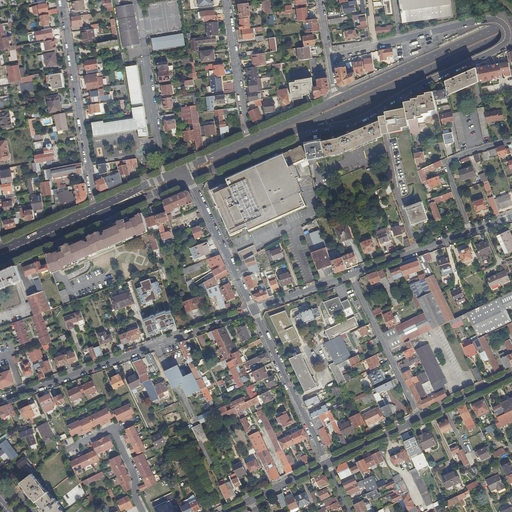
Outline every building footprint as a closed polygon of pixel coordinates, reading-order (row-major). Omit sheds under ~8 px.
[(112,0),(102,0),(103,3),(105,3),(105,5),(106,4),(106,3),(108,3),(108,4),(108,9),(108,10),(109,12),(114,11),(112,0)] [(453,17),(450,0),(398,0),(402,24),(403,23),(451,16),(452,17),(453,17)] [(354,1),(349,2),(349,4),(344,5),(344,6),(345,13),(345,14),(350,14),(349,14),(351,13),(350,12),(352,12),(354,11),(354,6),(357,5),(357,1),(354,1)] [(239,5),(241,19),(251,17),(250,10),(252,10),(252,7),(249,7),(249,4),(239,5)] [(41,15),(41,17),(50,16),(55,15),(55,11),(49,12),(48,8),(48,6),(47,5),(39,6),(41,15)] [(134,46),(141,45),(138,29),(136,30),(136,28),(138,28),(136,20),(135,20),(134,17),(136,17),(134,5),(127,6),(127,7),(125,8),(124,7),(118,8),(124,48),(132,47),(131,46),(134,46)] [(71,14),(70,14),(71,18),(73,18),(82,16),(83,16),(90,15),(89,9),(71,12),(71,14)] [(304,22),(311,21),(309,10),(300,11),(302,22),(304,22)] [(217,20),(216,11),(205,12),(207,22),(217,20)] [(357,27),(357,29),(358,30),(362,30),(366,29),(369,29),(367,15),(353,17),(354,21),(360,21),(360,20),(361,19),(362,26),(357,27)] [(50,16),(41,17),(42,22),(42,26),(42,27),(44,26),(45,31),(50,30),(49,22),(51,22),(50,16)] [(82,16),(73,18),(74,26),(77,26),(83,25),(82,16)] [(241,30),(254,28),(253,24),(250,24),(250,19),(241,20),(242,25),(240,25),(241,30)] [(308,34),(321,32),(320,26),(318,27),(318,25),(317,20),(311,21),(304,22),(305,23),(306,23),(306,25),(311,24),(312,30),(307,31),(308,32),(306,32),(306,33),(306,34),(308,34)] [(217,36),(220,36),(218,22),(208,24),(209,37),(217,36)] [(118,34),(116,26),(108,27),(108,30),(112,29),(113,34),(118,34)] [(45,31),(36,32),(37,36),(38,40),(47,39),(53,38),(54,38),(52,29),(50,30),(45,31)] [(245,40),(255,39),(254,29),(243,31),(245,40)] [(92,30),(83,31),(85,43),(96,41),(94,30),(92,30)] [(350,39),(352,38),(360,37),(359,34),(356,35),(356,31),(345,32),(344,33),(345,39),(346,39),(350,39)] [(183,33),(152,38),(153,50),(185,45),(183,33)] [(14,36),(6,38),(0,39),(0,43),(0,45),(0,47),(1,48),(1,50),(9,49),(9,52),(11,51),(15,50),(17,50),(16,47),(16,46),(10,47),(9,41),(12,40),(15,40),(14,36)] [(193,53),(199,52),(198,44),(217,42),(217,36),(209,37),(192,39),(193,53)] [(315,45),(314,36),(304,38),(305,47),(315,45)] [(48,41),(44,42),(46,52),(57,50),(55,44),(57,44),(57,40),(53,40),(48,41)] [(119,41),(97,44),(98,49),(114,47),(119,46),(120,46),(119,41)] [(300,61),(303,61),(310,60),(312,59),(310,47),(308,47),(298,49),(300,61)] [(216,61),(215,50),(200,51),(201,62),(216,61)] [(393,50),(380,52),(381,61),(387,60),(386,57),(388,56),(388,59),(394,58),(393,50)] [(58,65),(55,53),(44,55),(38,56),(39,61),(45,60),(47,67),(58,65)] [(258,67),(267,66),(265,53),(261,54),(254,55),(253,55),(254,60),(255,60),(256,67),(258,67)] [(318,72),(316,59),(312,59),(310,60),(312,73),(318,72)] [(370,71),(374,70),(373,59),(364,60),(366,70),(370,70),(370,71)] [(99,74),(99,69),(97,60),(85,62),(84,63),(85,66),(86,67),(87,71),(88,76),(99,74)] [(306,87),(314,86),(313,82),(312,74),(312,73),(310,60),(303,61),(306,87)] [(499,61),(500,65),(502,73),(505,73),(506,77),(511,76),(508,60),(499,61)] [(169,71),(170,71),(169,67),(169,62),(159,64),(159,68),(160,68),(161,72),(169,71)] [(289,77),(295,76),(293,62),(287,63),(289,77)] [(346,66),(334,68),(337,84),(341,87),(355,80),(352,62),(346,62),(346,66),(348,66),(348,68),(350,68),(352,74),(350,75),(350,74),(349,75),(349,76),(348,76),(347,74),(346,66)] [(364,71),(363,62),(354,63),(356,73),(360,73),(360,72),(364,71)] [(19,64),(8,66),(12,86),(25,84),(35,82),(34,76),(22,78),(19,64)] [(500,65),(477,69),(479,83),(480,89),(500,85),(499,79),(503,78),(502,73),(500,65)] [(144,140),(147,139),(146,137),(149,137),(147,124),(147,120),(146,119),(138,66),(127,67),(134,117),(93,123),(95,137),(139,130),(140,138),(140,139),(144,138),(144,140)] [(259,79),(258,67),(256,67),(254,68),(249,68),(251,80),(259,79)] [(479,83),(477,69),(446,83),(448,90),(449,94),(449,97),(451,96),(479,83)] [(210,72),(211,78),(222,77),(226,76),(225,70),(215,71),(210,72)] [(161,72),(159,72),(161,82),(171,81),(170,78),(172,77),(173,76),(173,74),(172,73),(170,74),(169,71),(161,72)] [(314,88),(316,99),(328,94),(330,91),(327,72),(318,74),(318,80),(319,88),(314,88)] [(64,88),(62,74),(51,76),(54,90),(64,88)] [(88,76),(86,76),(87,80),(86,80),(88,88),(89,91),(100,89),(99,87),(104,86),(102,77),(99,78),(99,74),(88,76)] [(222,77),(211,78),(213,93),(223,91),(223,84),(222,77)] [(250,93),(263,91),(262,87),(261,79),(259,79),(251,80),(250,80),(250,82),(249,82),(250,89),(250,93)] [(35,82),(25,84),(27,94),(37,92),(35,82)] [(297,107),(302,105),(301,98),(302,98),(302,97),(302,94),(304,93),(305,93),(303,83),(298,84),(299,88),(294,89),(297,107)] [(162,84),(156,86),(156,89),(163,88),(164,96),(169,95),(168,90),(170,90),(170,91),(173,91),(172,85),(163,86),(162,84)] [(125,85),(124,85),(116,86),(117,89),(121,89),(122,93),(127,92),(125,85)] [(278,95),(278,96),(280,96),(282,106),(286,106),(285,104),(290,104),(288,89),(277,91),(278,95)] [(91,91),(92,98),(104,96),(103,90),(91,91)] [(445,94),(449,94),(448,90),(444,90),(434,92),(434,95),(436,101),(446,99),(445,94)] [(251,102),(255,101),(261,100),(260,99),(264,98),(263,91),(250,93),(249,93),(251,102)] [(217,100),(218,104),(226,104),(225,95),(212,97),(207,97),(208,111),(215,111),(213,100),(217,100)] [(430,110),(437,109),(436,101),(434,95),(427,96),(427,98),(420,99),(420,102),(413,103),(413,105),(406,106),(407,111),(409,121),(418,119),(417,117),(423,116),(423,114),(430,112),(430,110)] [(59,105),(58,96),(48,98),(50,113),(62,111),(61,104),(59,105)] [(173,108),(172,98),(163,100),(165,109),(173,108)] [(264,106),(264,103),(263,99),(261,100),(255,101),(256,108),(264,106)] [(264,106),(265,113),(276,111),(274,102),(264,103),(264,106)] [(100,104),(89,106),(90,113),(91,114),(93,114),(98,113),(101,113),(100,104)] [(196,140),(197,151),(204,148),(202,136),(201,127),(199,113),(198,105),(181,108),(183,123),(189,122),(190,125),(193,124),(194,130),(191,131),(190,126),(187,127),(188,131),(184,132),(185,142),(196,140)] [(484,138),(490,137),(487,124),(485,114),(484,108),(478,109),(484,138)] [(219,116),(220,128),(226,127),(226,122),(225,122),(224,122),(223,116),(223,114),(227,114),(227,111),(227,109),(218,110),(219,116)] [(254,122),(258,120),(257,119),(262,117),(258,109),(250,112),(254,122)] [(505,120),(503,110),(485,114),(487,124),(497,122),(497,120),(499,119),(499,121),(505,120)] [(410,126),(409,121),(407,111),(387,114),(387,116),(380,118),(381,122),(383,135),(390,133),(390,132),(403,130),(403,127),(410,126)] [(13,128),(10,113),(0,114),(0,122),(0,124),(2,124),(3,129),(13,128)] [(442,124),(455,122),(453,115),(453,113),(441,115),(442,124)] [(455,122),(460,145),(466,144),(460,113),(453,115),(455,122)] [(65,114),(54,116),(57,127),(53,128),(54,133),(66,131),(65,121),(66,121),(65,114)] [(165,131),(170,130),(170,129),(177,128),(176,120),(168,121),(168,122),(164,122),(165,131)] [(384,137),(383,135),(381,122),(339,140),(339,141),(343,154),(384,137)] [(201,127),(202,136),(216,134),(215,125),(211,125),(201,127)] [(453,133),(443,135),(445,148),(449,147),(449,145),(453,144),(455,143),(453,133)] [(0,141),(0,161),(4,160),(9,159),(9,158),(10,158),(10,154),(9,154),(6,141),(0,141)] [(332,156),(343,154),(339,141),(333,142),(333,141),(323,143),(326,158),(327,158),(327,156),(332,155),(332,156)] [(44,149),(43,142),(35,144),(36,150),(44,149)] [(320,159),(326,158),(323,143),(322,142),(319,143),(319,142),(309,144),(310,145),(306,146),(309,159),(310,161),(316,160),(316,161),(320,160),(320,159)] [(45,149),(46,154),(35,156),(37,163),(37,168),(38,172),(41,171),(39,163),(55,160),(54,148),(53,148),(52,146),(51,145),(49,145),(48,146),(48,149),(45,149)] [(297,164),(309,159),(306,146),(306,145),(294,150),(297,164)] [(497,149),(499,155),(500,158),(507,155),(508,155),(511,153),(511,148),(505,150),(504,147),(497,149)] [(497,149),(490,151),(491,157),(499,155),(497,149)] [(277,220),(295,212),(307,207),(301,194),(303,193),(297,179),(300,177),(295,165),(297,164),(294,150),(254,168),(277,220)] [(415,154),(417,164),(426,162),(424,152),(415,154)] [(137,159),(127,160),(130,173),(132,173),(131,165),(135,164),(135,168),(138,168),(137,159)] [(120,161),(116,162),(117,166),(119,170),(120,173),(120,175),(124,175),(126,174),(126,176),(130,175),(130,173),(127,160),(124,161),(125,166),(121,167),(120,161)] [(116,162),(94,165),(94,170),(113,167),(113,166),(117,166),(116,162)] [(443,166),(441,162),(421,170),(418,172),(422,183),(427,181),(429,181),(426,173),(431,171),(432,171),(443,166)] [(84,178),(82,164),(45,171),(47,181),(54,180),(54,183),(57,183),(58,189),(67,187),(67,186),(61,187),(60,182),(84,178)] [(473,167),(460,172),(464,181),(476,177),(473,167)] [(251,232),(277,220),(254,168),(228,179),(229,183),(223,186),(223,185),(211,190),(218,206),(219,206),(229,229),(227,229),(231,237),(243,231),(243,230),(249,227),(251,232)] [(1,172),(3,184),(8,183),(13,182),(12,173),(10,173),(10,171),(1,172)] [(104,177),(95,181),(96,189),(100,191),(108,188),(108,189),(123,183),(120,175),(120,173),(117,174),(106,179),(104,177)] [(480,175),(483,184),(488,182),(485,173),(480,175)] [(439,177),(429,181),(428,181),(431,190),(442,186),(439,177)] [(49,182),(40,184),(42,195),(44,195),(44,197),(52,195),(51,191),(49,182)] [(5,190),(7,199),(14,197),(12,183),(3,185),(3,186),(2,187),(2,189),(3,190),(4,191),(5,190)] [(87,197),(85,184),(68,187),(69,190),(69,192),(72,191),(72,189),(74,189),(74,188),(76,187),(75,197),(76,200),(76,204),(86,200),(87,197)] [(69,192),(69,190),(58,195),(55,195),(56,202),(60,201),(62,205),(68,203),(69,204),(76,200),(75,197),(75,193),(72,194),(72,191),(69,192)] [(186,192),(164,202),(167,213),(168,215),(175,211),(176,209),(186,205),(188,206),(190,205),(191,207),(192,207),(195,206),(195,205),(194,203),(195,203),(191,194),(186,192)] [(455,200),(452,192),(429,201),(436,222),(441,220),(436,204),(453,198),(454,201),(455,200)] [(496,203),(499,210),(511,205),(511,202),(510,195),(495,200),(496,203)] [(41,196),(34,198),(31,198),(33,206),(34,211),(44,210),(41,196)] [(15,201),(18,200),(17,197),(14,197),(7,199),(8,202),(4,203),(6,214),(11,213),(11,209),(15,209),(14,206),(15,206),(15,205),(16,205),(15,201)] [(479,199),(477,200),(478,201),(473,203),(477,213),(488,209),(484,197),(479,199)] [(491,205),(495,217),(500,215),(499,210),(496,203),(491,205)] [(423,204),(406,209),(412,224),(428,218),(423,204)] [(28,221),(35,220),(34,211),(33,206),(25,207),(28,221)] [(150,231),(156,230),(154,226),(157,225),(155,217),(156,216),(153,206),(149,208),(153,217),(146,219),(150,231)] [(219,206),(218,206),(227,229),(229,229),(219,206)] [(160,228),(163,240),(172,237),(171,233),(170,232),(169,231),(165,232),(163,223),(170,222),(168,217),(168,215),(167,213),(156,216),(159,225),(160,228)] [(112,229),(117,244),(138,235),(144,233),(148,231),(143,215),(137,218),(129,221),(128,218),(124,219),(125,220),(122,222),(120,221),(119,222),(118,223),(114,225),(115,227),(112,229)] [(17,227),(16,225),(15,219),(5,222),(5,223),(6,225),(7,230),(17,227)] [(347,224),(336,227),(341,243),(353,239),(347,224)] [(303,228),(312,253),(327,248),(321,230),(311,234),(308,225),(303,228)] [(205,236),(201,227),(193,230),(197,240),(205,236)] [(395,236),(403,234),(401,229),(400,227),(393,229),(395,236)] [(381,244),(392,240),(388,228),(380,231),(381,234),(377,235),(381,244)] [(92,255),(117,244),(112,229),(99,235),(87,240),(86,240),(92,255)] [(87,240),(99,235),(98,231),(96,232),(94,232),(93,233),(90,235),(88,234),(87,236),(86,237),(87,240)] [(509,253),(511,251),(511,235),(510,231),(500,235),(505,244),(509,253)] [(150,235),(154,251),(158,250),(153,234),(150,235)] [(66,267),(92,255),(86,240),(74,245),(73,243),(70,244),(68,244),(66,244),(66,246),(63,247),(62,246),(59,248),(61,251),(60,251),(66,267)] [(373,240),(362,244),(365,254),(376,250),(373,240)] [(487,256),(493,253),(488,242),(482,245),(481,244),(476,246),(481,258),(483,257),(484,260),(488,258),(487,256)] [(196,261),(211,255),(208,249),(210,248),(208,243),(191,250),(196,261)] [(254,255),(257,253),(254,247),(238,254),(242,262),(245,260),(254,255)] [(318,271),(334,266),(332,262),(329,253),(328,249),(327,248),(312,253),(318,271)] [(470,248),(459,252),(463,263),(474,259),(470,248)] [(266,252),(270,263),(284,257),(283,254),(284,254),(284,252),(283,253),(281,249),(273,252),(272,250),(266,252)] [(59,270),(66,267),(60,251),(53,255),(52,253),(44,254),(51,273),(59,270)] [(343,258),(345,265),(356,261),(354,254),(343,258)] [(257,264),(254,255),(245,260),(248,267),(257,264)] [(417,296),(422,307),(425,313),(433,330),(450,322),(452,326),(462,321),(469,317),(467,314),(455,320),(425,255),(419,257),(426,275),(427,279),(426,279),(432,293),(427,295),(420,281),(409,286),(414,297),(417,296)] [(225,265),(220,256),(208,261),(212,269),(219,266),(220,268),(225,265)] [(336,274),(347,270),(345,265),(343,258),(339,259),(338,256),(336,257),(337,260),(332,262),(334,266),(336,274)] [(417,258),(400,264),(401,268),(405,276),(405,277),(410,275),(411,277),(418,275),(417,272),(422,270),(417,258)] [(442,259),(438,261),(441,272),(453,268),(450,258),(444,260),(443,260),(442,259)] [(245,260),(242,262),(238,264),(240,270),(248,267),(245,260)] [(204,263),(184,271),(185,276),(202,270),(201,267),(205,265),(204,263)] [(240,270),(243,276),(250,273),(251,274),(260,271),(257,264),(248,267),(240,270)] [(17,283),(22,281),(16,265),(0,271),(0,291),(3,290),(2,289),(14,285),(17,284),(17,283)] [(215,277),(227,270),(225,265),(220,268),(213,272),(215,277)] [(405,276),(401,268),(391,272),(393,277),(394,277),(396,280),(405,276)] [(217,281),(229,275),(227,270),(215,277),(217,281)] [(377,272),(386,290),(394,307),(398,305),(383,271),(377,272)] [(487,279),(491,288),(502,283),(502,285),(510,281),(506,271),(499,274),(500,276),(497,276),(497,275),(487,279)] [(377,272),(368,276),(372,285),(379,282),(383,291),(386,290),(377,272)] [(243,276),(250,290),(257,287),(253,280),(256,279),(254,274),(251,275),(251,274),(250,273),(243,276)] [(290,273),(279,277),(282,287),(290,284),(294,283),(290,273)] [(273,290),(279,288),(274,275),(268,277),(273,290)] [(406,278),(409,286),(420,281),(426,279),(427,279),(426,275),(419,277),(419,278),(411,281),(410,279),(408,280),(407,278),(406,278)] [(222,310),(227,308),(226,305),(222,296),(220,289),(217,281),(215,277),(210,280),(206,283),(204,284),(208,293),(210,298),(217,296),(222,310)] [(144,286),(137,288),(143,307),(153,304),(152,301),(159,299),(158,294),(162,293),(159,281),(153,283),(152,279),(142,281),(144,286)] [(426,279),(420,281),(427,295),(432,293),(426,279)] [(204,294),(208,293),(204,284),(199,286),(202,292),(203,292),(204,294)] [(260,302),(270,298),(267,291),(265,284),(258,286),(261,293),(253,296),(255,300),(260,302)] [(225,295),(233,291),(230,285),(224,288),(220,289),(222,296),(225,295)] [(461,288),(451,293),(456,303),(457,302),(464,298),(465,298),(461,288)] [(64,304),(71,302),(66,289),(59,292),(64,304)] [(236,298),(233,291),(225,295),(228,302),(236,298)] [(136,304),(131,292),(113,299),(117,311),(136,304)] [(511,292),(467,314),(469,317),(478,336),(479,339),(484,337),(508,325),(511,323),(511,321),(508,313),(511,311),(511,292)] [(331,316),(352,307),(349,299),(342,302),(340,296),(325,302),(331,316)] [(414,297),(413,298),(418,308),(422,307),(417,296),(414,297)] [(188,313),(203,307),(207,306),(204,298),(201,299),(200,298),(185,304),(188,313)] [(309,310),(301,313),(301,314),(297,316),(296,317),(298,323),(300,324),(304,322),(305,323),(316,319),(316,318),(320,316),(321,315),(318,308),(317,308),(313,310),(313,309),(309,310)] [(380,308),(373,312),(375,316),(385,312),(384,310),(382,311),(380,308)] [(152,337),(178,327),(171,309),(145,318),(152,337)] [(51,310),(34,315),(44,346),(49,345),(62,340),(61,337),(51,310)] [(87,325),(82,312),(65,318),(70,331),(75,328),(73,324),(79,322),(81,327),(87,325)] [(389,328),(390,330),(397,327),(398,326),(397,324),(401,322),(398,315),(394,317),(392,312),(384,316),(389,327),(389,328)] [(384,334),(392,350),(400,346),(403,345),(411,341),(433,330),(425,313),(398,326),(397,327),(384,334)] [(283,320),(284,319),(282,314),(272,319),(276,326),(274,327),(278,335),(290,329),(287,321),(285,321),(284,322),(283,320)] [(329,365),(339,386),(347,382),(342,372),(340,368),(338,365),(352,358),(341,336),(360,326),(355,317),(332,328),(328,326),(327,330),(326,331),(327,332),(325,336),(329,338),(331,341),(325,343),(335,363),(329,365)] [(23,320),(14,323),(22,345),(31,342),(23,320)] [(462,321),(452,326),(453,329),(464,324),(462,321)] [(237,330),(243,342),(252,338),(246,326),(237,330)] [(500,355),(507,369),(511,366),(511,326),(510,328),(511,331),(511,343),(510,340),(504,343),(508,352),(511,350),(511,353),(506,357),(504,354),(500,355)] [(218,330),(226,347),(230,355),(237,352),(225,327),(218,330)] [(370,333),(367,327),(359,330),(362,336),(370,333)] [(121,344),(123,345),(142,338),(138,328),(119,335),(121,344)] [(220,345),(221,349),(226,347),(218,330),(210,333),(212,336),(208,337),(211,343),(213,342),(214,343),(215,343),(215,342),(217,340),(219,343),(216,344),(217,346),(220,345)] [(99,336),(102,346),(114,342),(112,336),(108,337),(106,334),(105,333),(99,336)] [(361,346),(354,333),(352,334),(358,347),(361,346)] [(207,346),(203,336),(199,337),(198,337),(203,348),(207,346)] [(484,337),(479,339),(480,340),(489,360),(496,374),(501,371),(488,343),(487,343),(484,337)] [(250,349),(262,343),(261,341),(261,340),(248,346),(250,349)] [(480,340),(473,343),(473,344),(477,352),(481,350),(482,353),(480,354),(484,362),(489,360),(480,340)] [(411,341),(403,345),(404,347),(406,346),(407,348),(408,348),(409,350),(414,348),(411,341)] [(185,342),(180,344),(189,363),(192,362),(194,361),(190,351),(191,351),(191,349),(191,348),(190,348),(188,349),(185,342)] [(445,378),(439,366),(435,358),(428,344),(415,350),(417,354),(420,361),(422,365),(426,372),(437,396),(439,396),(436,389),(448,383),(445,378)] [(477,352),(473,344),(471,345),(471,344),(468,345),(468,347),(465,348),(464,348),(469,358),(478,353),(477,352)] [(98,359),(104,356),(102,350),(100,350),(98,346),(93,348),(98,359)] [(93,360),(98,359),(93,348),(93,347),(88,348),(93,360)] [(240,388),(245,386),(242,379),(237,368),(230,355),(226,347),(221,349),(222,349),(219,351),(221,354),(223,353),(240,388)] [(40,348),(36,349),(40,362),(44,360),(40,348)] [(409,350),(405,352),(408,359),(417,354),(415,350),(414,348),(409,350)] [(38,381),(46,378),(44,373),(41,365),(40,362),(36,349),(29,352),(33,363),(36,370),(35,371),(37,375),(39,374),(40,377),(37,378),(37,379),(38,381)] [(239,367),(247,363),(244,357),(242,359),(240,354),(239,352),(238,351),(237,352),(230,355),(237,368),(239,367)] [(70,363),(71,364),(75,363),(75,362),(78,361),(75,353),(67,355),(69,360),(70,363)] [(259,364),(270,359),(267,353),(258,358),(247,363),(249,367),(259,363),(259,364)] [(297,356),(296,353),(293,355),(294,358),(290,360),(306,393),(318,388),(317,384),(316,384),(302,354),(297,356)] [(152,354),(146,356),(150,364),(155,361),(152,354)] [(399,367),(401,371),(414,364),(420,361),(417,354),(408,359),(405,360),(407,363),(399,367)] [(68,369),(72,368),(71,364),(70,363),(69,363),(68,361),(66,356),(56,359),(59,368),(64,366),(64,365),(67,364),(68,369)] [(357,356),(352,358),(338,365),(340,368),(343,366),(348,364),(350,367),(360,362),(357,356)] [(381,366),(376,356),(367,360),(372,370),(381,366)] [(151,380),(150,380),(147,374),(148,373),(142,360),(134,363),(138,373),(146,390),(153,402),(160,399),(151,380)] [(41,365),(44,373),(48,371),(48,372),(53,371),(49,362),(45,363),(41,365)] [(23,370),(26,377),(34,374),(32,367),(31,367),(30,363),(25,365),(23,366),(24,369),(23,370)] [(202,390),(208,403),(214,400),(208,387),(212,385),(210,381),(205,383),(200,371),(199,371),(197,368),(196,369),(193,363),(190,365),(194,373),(202,390)] [(189,397),(202,390),(194,373),(185,378),(179,366),(170,370),(178,387),(183,385),(189,397)] [(242,379),(247,376),(244,369),(241,371),(239,367),(237,368),(242,379)] [(165,372),(174,389),(178,387),(170,370),(165,372)] [(272,377),(273,377),(270,370),(260,374),(263,381),(265,380),(272,377)] [(0,375),(0,374),(0,389),(16,384),(11,371),(4,374),(0,375)] [(342,372),(347,382),(351,380),(348,374),(347,375),(345,371),(342,372)] [(379,371),(371,375),(376,384),(384,381),(379,371)] [(403,374),(406,381),(414,378),(411,371),(403,374)] [(414,378),(406,381),(419,407),(424,409),(440,401),(437,396),(426,372),(414,378)] [(134,395),(146,390),(138,373),(134,375),(134,376),(127,380),(134,395)] [(255,376),(254,373),(247,376),(242,379),(244,382),(249,379),(255,376)] [(126,384),(121,375),(121,374),(113,378),(114,381),(112,382),(115,389),(126,384)] [(277,385),(272,377),(265,380),(270,389),(277,385)] [(360,380),(364,388),(370,385),(366,377),(360,380)] [(400,385),(397,379),(383,386),(385,391),(394,386),(395,387),(400,385)] [(164,381),(165,382),(156,386),(161,398),(166,396),(164,393),(169,391),(168,390),(170,390),(166,380),(164,381)] [(74,391),(69,392),(73,403),(84,398),(83,395),(86,394),(88,398),(99,394),(95,384),(90,386),(87,386),(87,385),(83,386),(84,388),(80,389),(79,386),(76,388),(76,390),(74,391)] [(339,386),(333,389),(336,397),(343,394),(339,386)] [(252,401),(258,398),(257,394),(254,396),(250,388),(247,389),(251,398),(252,401)] [(308,397),(309,400),(317,396),(324,393),(323,390),(308,397)] [(372,391),(355,399),(356,402),(363,399),(373,394),(372,391)] [(261,403),(262,406),(273,401),(269,392),(258,398),(261,403)] [(50,394),(40,399),(47,413),(54,410),(53,407),(56,406),(50,394)] [(376,400),(373,394),(363,399),(366,404),(376,400)] [(59,396),(54,398),(58,407),(63,405),(63,404),(66,402),(63,395),(59,396)] [(309,400),(305,402),(308,409),(317,405),(317,404),(318,403),(316,399),(318,398),(317,396),(309,400)] [(236,409),(252,401),(251,398),(244,401),(245,400),(245,398),(230,405),(233,410),(236,409)] [(238,414),(261,403),(258,398),(252,401),(236,409),(238,414)] [(381,409),(385,418),(394,413),(395,412),(396,411),(395,407),(393,405),(391,405),(389,405),(389,404),(387,406),(383,399),(377,402),(381,409)] [(490,411),(485,400),(473,406),(478,417),(490,411)] [(498,418),(494,420),(497,426),(501,424),(503,427),(511,422),(511,400),(494,409),(498,418)] [(17,415),(11,404),(6,406),(11,415),(12,418),(17,415)] [(35,404),(26,408),(31,418),(32,418),(36,416),(33,410),(37,408),(35,404)] [(321,409),(310,414),(313,419),(330,411),(326,404),(320,407),(321,409)] [(26,408),(24,405),(19,407),(23,415),(24,417),(26,421),(31,418),(26,408)] [(136,413),(131,405),(112,414),(109,409),(80,422),(79,421),(67,427),(72,437),(78,434),(81,433),(82,434),(86,433),(86,434),(90,432),(89,430),(91,429),(96,427),(96,426),(102,423),(103,426),(110,422),(109,420),(117,416),(119,422),(122,420),(124,419),(125,422),(132,418),(131,416),(132,415),(136,413)] [(474,422),(466,405),(459,409),(467,427),(476,423),(475,421),(474,422)] [(11,415),(6,406),(1,408),(2,411),(3,412),(1,413),(3,419),(11,415)] [(279,453),(277,453),(280,459),(286,456),(284,451),(277,438),(276,434),(271,425),(268,418),(262,406),(260,407),(261,408),(258,410),(259,412),(257,413),(260,420),(262,419),(279,453)] [(220,416),(228,412),(226,407),(215,412),(213,409),(211,410),(212,411),(215,418),(220,416)] [(238,414),(236,409),(233,410),(228,412),(220,416),(223,422),(232,418),(238,414)] [(374,423),(385,418),(381,409),(370,415),(374,423)] [(215,418),(212,411),(202,417),(202,418),(198,420),(201,425),(202,425),(215,418)] [(330,411),(313,419),(322,439),(326,447),(331,444),(332,443),(331,437),(326,427),(327,427),(324,420),(329,418),(331,423),(328,424),(329,426),(332,424),(336,433),(338,433),(339,435),(338,436),(341,440),(339,441),(340,443),(341,442),(344,447),(348,445),(343,437),(338,427),(331,411),(330,411)] [(290,420),(286,412),(282,415),(283,417),(277,419),(279,423),(282,422),(285,428),(294,423),(292,419),(290,420)] [(349,419),(350,421),(354,428),(364,423),(360,414),(349,419)] [(241,421),(248,434),(249,433),(248,431),(251,430),(246,419),(241,421)] [(453,429),(448,419),(439,424),(444,434),(453,429)] [(350,421),(338,427),(343,437),(355,431),(354,428),(350,421)] [(47,424),(39,428),(40,431),(41,430),(43,434),(42,434),(45,441),(55,436),(52,430),(50,431),(47,424)] [(488,433),(495,430),(493,424),(486,428),(488,433)] [(193,429),(199,442),(208,438),(202,425),(201,425),(193,429)] [(139,488),(141,492),(144,490),(158,484),(144,454),(147,452),(135,426),(126,430),(128,433),(129,435),(127,435),(125,437),(128,444),(131,442),(132,442),(133,443),(134,447),(130,449),(132,452),(136,450),(137,452),(139,456),(134,459),(147,485),(139,488)] [(22,434),(20,434),(22,438),(26,437),(29,446),(36,444),(33,434),(35,434),(33,429),(21,433),(22,434)] [(298,433),(302,442),(308,439),(304,430),(298,433)] [(271,483),(281,478),(275,467),(276,467),(259,432),(249,437),(269,479),(271,482),(271,483)] [(296,445),(302,442),(298,433),(291,436),(296,445)] [(436,444),(431,433),(424,437),(423,436),(419,438),(424,450),(436,444)] [(152,449),(154,452),(158,450),(157,448),(167,443),(162,434),(152,439),(156,447),(152,449)] [(9,438),(8,435),(0,440),(0,443),(1,445),(9,438)] [(74,461),(71,463),(75,472),(97,462),(94,455),(97,454),(98,455),(112,448),(112,447),(114,445),(110,436),(105,438),(101,439),(101,440),(93,444),(95,448),(91,450),(92,452),(91,453),(84,456),(83,457),(82,455),(75,458),(76,460),(74,461)] [(290,448),(296,445),(291,436),(285,439),(290,448)] [(284,451),(290,448),(285,439),(282,440),(281,437),(277,438),(284,451)] [(413,437),(403,441),(408,451),(418,447),(413,437)] [(466,467),(470,464),(461,446),(459,447),(457,443),(450,446),(454,455),(459,452),(466,467)] [(377,454),(373,456),(377,465),(382,462),(385,461),(381,452),(378,448),(375,449),(377,454)] [(490,456),(486,448),(476,452),(479,457),(481,456),(482,460),(490,456)] [(504,449),(493,454),(495,459),(501,456),(506,453),(504,449)] [(406,462),(410,460),(405,450),(403,450),(402,450),(401,452),(401,453),(391,458),(395,466),(398,464),(398,465),(400,465),(399,463),(405,461),(406,462)] [(286,456),(292,469),(296,467),(290,454),(286,456)] [(110,460),(126,492),(132,489),(129,483),(132,481),(129,476),(130,476),(128,472),(127,472),(125,468),(126,468),(124,464),(123,464),(119,456),(110,460)] [(292,469),(286,456),(280,459),(288,475),(294,472),(292,469)] [(377,465),(373,456),(368,458),(365,460),(369,468),(377,465)] [(32,467),(24,458),(18,464),(17,465),(17,466),(19,468),(20,468),(20,467),(22,469),(21,470),(21,471),(23,473),(24,473),(25,472),(25,473),(32,467)] [(369,468),(365,460),(357,464),(358,466),(361,471),(365,480),(373,476),(369,468)] [(261,469),(257,461),(256,461),(248,465),(247,465),(251,473),(261,469)] [(511,474),(511,465),(511,462),(502,466),(507,476),(511,474)] [(239,480),(245,477),(244,475),(247,473),(242,463),(233,467),(237,475),(239,480)] [(351,470),(347,463),(340,466),(338,471),(342,480),(353,475),(351,470)] [(356,473),(361,471),(358,466),(351,470),(353,475),(353,474),(356,473)] [(435,507),(416,469),(410,471),(429,510),(435,507)] [(360,482),(365,480),(361,471),(356,473),(360,482)] [(461,482),(456,471),(443,478),(448,488),(461,482)] [(105,477),(103,472),(84,482),(86,487),(105,477)] [(38,502),(49,494),(33,474),(23,482),(28,489),(29,490),(27,492),(33,499),(35,497),(38,502)] [(353,474),(353,475),(342,480),(344,484),(355,478),(353,474)] [(236,488),(242,486),(239,480),(237,475),(236,476),(238,480),(233,482),(236,488)] [(321,475),(312,480),(314,483),(316,482),(318,486),(316,487),(317,488),(319,487),(319,488),(329,483),(327,477),(321,475)] [(418,511),(416,507),(415,507),(409,494),(410,494),(403,481),(400,475),(393,478),(395,481),(403,498),(409,511),(418,511)] [(506,489),(500,475),(486,481),(491,492),(497,489),(499,492),(506,489)] [(379,489),(377,485),(373,476),(365,480),(360,482),(357,484),(346,489),(349,494),(360,489),(366,486),(369,493),(371,492),(379,489)] [(346,489),(357,484),(355,478),(344,484),(346,489)] [(167,480),(158,484),(144,490),(144,491),(167,480)] [(403,498),(395,481),(387,485),(386,485),(388,489),(394,486),(395,488),(395,490),(396,493),(397,493),(398,495),(392,498),(394,502),(403,498)] [(228,503),(238,499),(233,491),(230,492),(226,485),(225,482),(219,484),(228,503)] [(478,482),(467,487),(469,491),(470,491),(481,486),(478,482)] [(318,493),(322,501),(330,497),(326,489),(318,493)] [(381,493),(379,489),(371,492),(373,497),(381,493)] [(283,494),(289,506),(291,510),(295,509),(296,511),(301,511),(300,509),(295,498),(291,490),(283,494)] [(180,508),(173,493),(152,503),(155,509),(171,502),(173,507),(175,508),(177,507),(178,509),(180,508)] [(306,493),(295,498),(300,509),(311,503),(306,493)] [(447,502),(442,493),(431,499),(435,508),(447,502)] [(53,500),(49,494),(38,502),(43,508),(42,509),(43,511),(62,511),(60,508),(61,506),(59,503),(60,502),(59,501),(58,502),(55,498),(53,500)] [(283,494),(278,496),(284,508),(289,506),(283,494)] [(460,502),(462,507),(465,505),(463,499),(467,498),(465,494),(458,497),(460,502)] [(129,496),(117,502),(122,511),(126,509),(128,508),(129,510),(134,507),(129,496)] [(189,500),(194,511),(196,511),(201,510),(195,497),(189,500)] [(449,507),(460,502),(458,497),(447,502),(449,507)] [(339,502),(337,498),(324,504),(325,505),(321,507),(323,510),(326,508),(330,506),(339,502)] [(184,511),(194,511),(189,500),(185,501),(187,506),(184,507),(186,511),(185,511),(184,511)] [(354,505),(357,511),(363,511),(368,510),(368,511),(372,509),(370,504),(369,503),(367,504),(365,501),(354,505)] [(342,509),(339,502),(330,506),(333,511),(336,510),(336,511),(342,509)]
